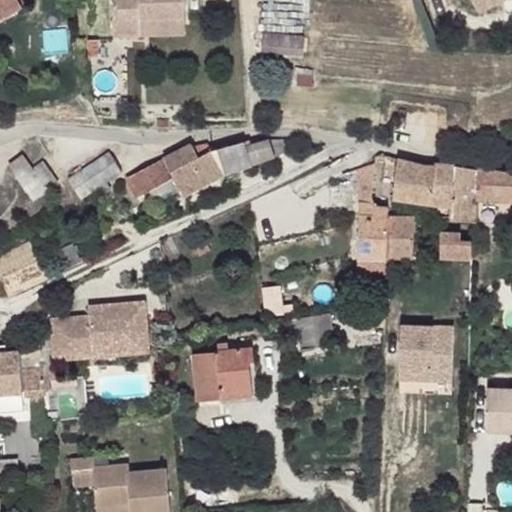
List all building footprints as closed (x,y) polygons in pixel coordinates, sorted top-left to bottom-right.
[(0,0),(0,25),(3,23),(0,18),(0,6),(10,0),(0,0)] [(15,0),(10,0),(0,6),(0,18),(3,23),(23,12),(15,0)] [(112,0),(116,46),(143,44),(142,30),(186,27),(184,0),(112,0)] [(142,30),(143,44),(188,42),(186,27),(142,30)] [(308,45),(266,42),(264,60),(307,63),(308,45)] [(163,132),(163,142),(177,141),(176,132),(163,132)] [(195,154),(163,167),(171,186),(178,204),(256,175),(255,172),(282,162),(280,156),(275,158),(271,150),(252,156),(248,151),(215,163),(210,154),(197,158),(195,154)] [(108,156),(66,178),(77,196),(92,188),(119,174),(108,156)] [(359,175),(359,206),(379,212),(373,200),(378,167),(365,163),(359,175)] [(133,178),(125,181),(126,184),(133,201),(171,186),(163,167),(133,178)] [(426,175),(388,168),(387,181),(399,184),(396,206),(439,210),(438,225),(453,226),(456,175),(438,173),(437,175),(426,175)] [(503,180),(456,175),(453,226),(478,229),(479,206),(511,210),(511,183),(503,183),(503,180)] [(379,212),(359,206),(357,266),(385,265),(389,225),(389,217),(378,216),(379,212)] [(415,224),(389,225),(385,265),(395,266),(413,265),(415,224)] [(137,225),(131,228),(134,234),(141,231),(137,225)] [(462,242),(441,241),(441,264),(472,264),(471,254),(462,253),(462,242)] [(462,242),(462,253),(471,254),(472,242),(462,242)] [(4,266),(0,268),(0,281),(11,305),(24,299),(23,295),(49,283),(33,253),(4,266)] [(357,266),(356,280),(387,282),(385,265),(357,266)] [(395,266),(385,265),(387,282),(395,282),(395,266)] [(49,283),(23,295),(24,299),(51,287),(49,283)] [(86,314),(54,318),(54,359),(150,351),(148,303),(85,306),(86,314)] [(401,392),(454,392),(454,318),(401,318),(401,392)] [(328,322),(289,331),(291,344),(299,343),(302,358),(334,352),(328,322)] [(0,408),(21,408),(21,389),(20,362),(7,362),(6,354),(0,354),(0,408)] [(254,358),(193,365),(199,412),(222,409),(221,401),(252,395),(249,373),(256,372),(254,358)] [(221,401),(222,409),(260,405),(256,372),(249,373),(252,395),(221,401)] [(43,390),(21,389),(21,408),(43,408),(43,390)] [(511,389),(489,389),(487,432),(511,431),(511,389)] [(68,462),(69,488),(93,486),(93,472),(92,463),(68,462)] [(126,470),(93,472),(93,486),(95,507),(127,506),(127,511),(166,511),(165,477),(128,478),(126,470)]
